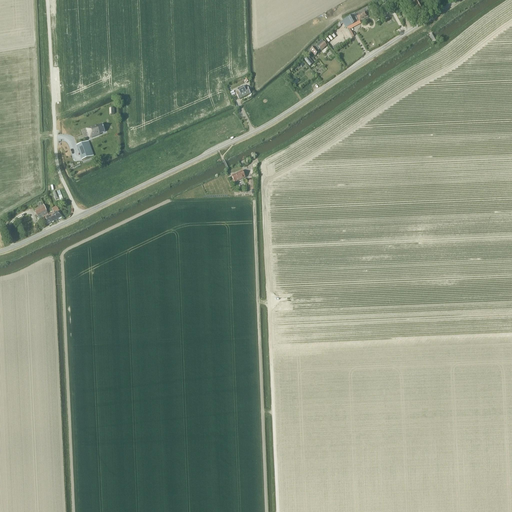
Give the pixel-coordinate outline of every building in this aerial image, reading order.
[(421,18),(428,14),(424,8),(427,7),(422,0),(411,0),(411,1),(406,4),(410,10),(412,8),(416,14),(418,13),(421,18)] [(340,26),(343,25),(345,29),(347,28),(348,27),(356,23),(357,23),(359,22),(370,16),(367,12),(368,11),(367,9),(364,10),(364,11),(356,15),(355,14),(345,20),(342,22),(338,23),(339,24),(337,26),(339,28),(341,27),(340,26)] [(321,51),(326,46),(322,41),(316,45),(317,46),(315,48),(314,47),(310,51),(314,56),(318,52),(317,51),(320,49),(321,51)] [(308,57),(304,60),(309,66),(313,64),(308,57)] [(238,99),(250,94),(247,89),(246,88),(244,89),(243,86),(237,89),(238,92),(235,93),(238,99)] [(100,135),(100,134),(105,132),(102,125),(97,127),(97,125),(86,129),(89,139),(100,135)] [(93,157),(88,142),(77,146),(82,161),(93,157)] [(234,183),(245,178),(242,171),(231,176),(234,183)] [(57,191),(53,193),(55,200),(60,198),(59,196),(61,195),(60,191),(57,192),(57,191)] [(48,215),(43,205),(40,199),(34,202),(37,208),(33,210),(37,217),(37,216),(39,219),(43,217),(47,225),(52,223),(48,215)] [(62,218),(58,210),(56,207),(52,209),(53,212),(54,213),(57,220),(62,218)] [(52,223),(57,220),(54,213),(51,215),(50,214),(48,215),(52,223)]
